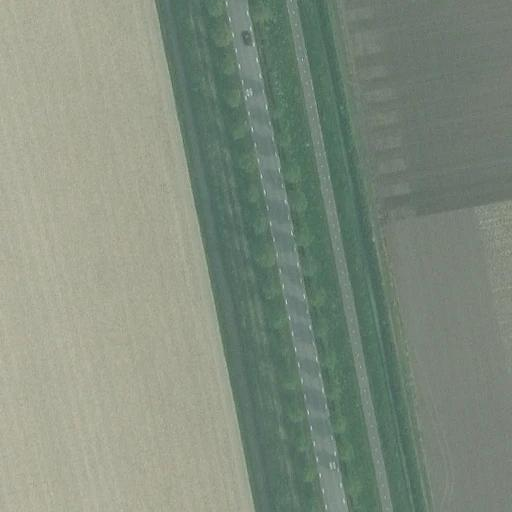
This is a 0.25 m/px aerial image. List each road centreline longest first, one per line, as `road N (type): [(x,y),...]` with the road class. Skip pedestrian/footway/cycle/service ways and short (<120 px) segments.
road 1 (tertiary): [(335,511),(233,0)]
road 2 (track): [(196,0),(296,511)]
road 3 (track): [(148,0),(247,511)]
